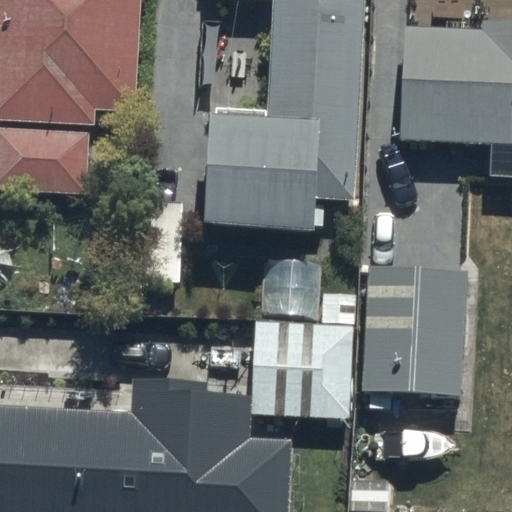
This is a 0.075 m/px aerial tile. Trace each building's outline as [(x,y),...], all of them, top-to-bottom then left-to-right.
[(137,133),(140,0),(0,0),(0,141),(94,144),(95,132),(137,133)] [(356,224),(365,0),(210,0),(210,18),(273,21),(268,140),(218,138),(217,153),(210,153),(206,259),(314,264),(315,222),(356,224)] [(404,51),(399,159),(511,164),(511,48),(482,47),(482,54),(404,51)] [(88,153),(0,149),(0,206),(85,210),(88,153)] [(467,289),(367,286),(363,411),(462,414),(467,289)] [(354,324),(256,321),(253,414),(351,418),(354,324)] [(248,437),(250,396),(206,394),(207,382),(132,379),(130,410),(0,404),(0,511),(287,511),(291,439),(248,437)]
